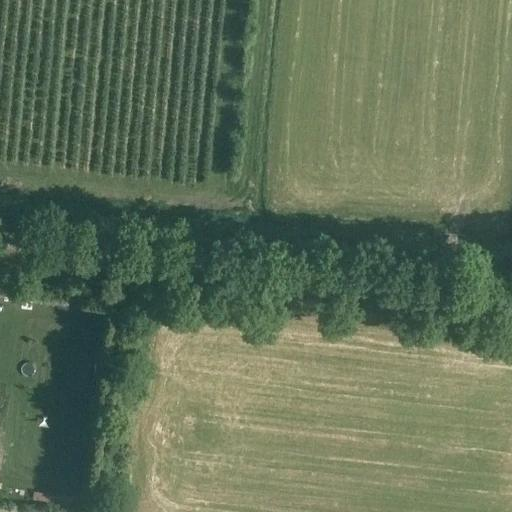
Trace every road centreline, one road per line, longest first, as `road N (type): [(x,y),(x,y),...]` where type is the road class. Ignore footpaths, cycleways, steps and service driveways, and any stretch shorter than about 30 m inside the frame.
road 1 (unclassified): [(511,298),(0,243)]
road 2 (track): [(0,181),(245,211),(266,0)]
road 3 (track): [(221,208),(242,0)]
